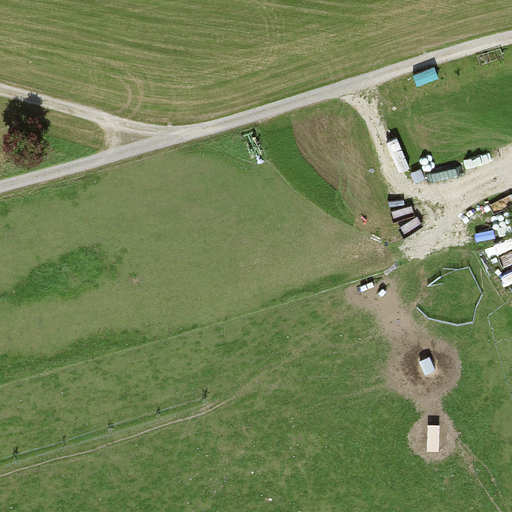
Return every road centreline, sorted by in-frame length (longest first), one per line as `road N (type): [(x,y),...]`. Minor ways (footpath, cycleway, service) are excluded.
road 1 (track): [(0,196),(511,42)]
road 2 (track): [(0,92),(195,137)]
